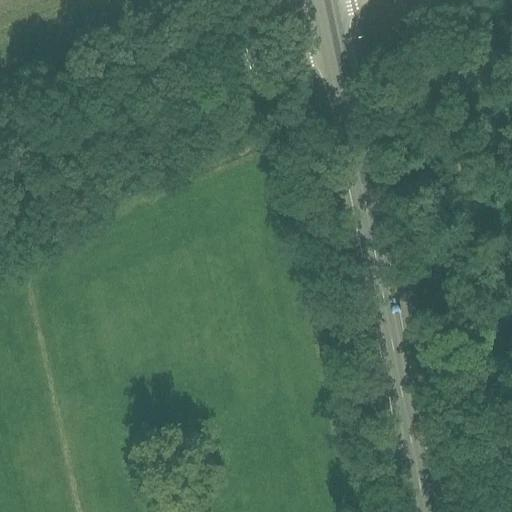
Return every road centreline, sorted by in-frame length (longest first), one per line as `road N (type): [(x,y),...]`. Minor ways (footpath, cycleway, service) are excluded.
road 1 (secondary): [(423,511),(323,21)]
road 2 (unclassified): [(0,169),(304,42),(323,21)]
